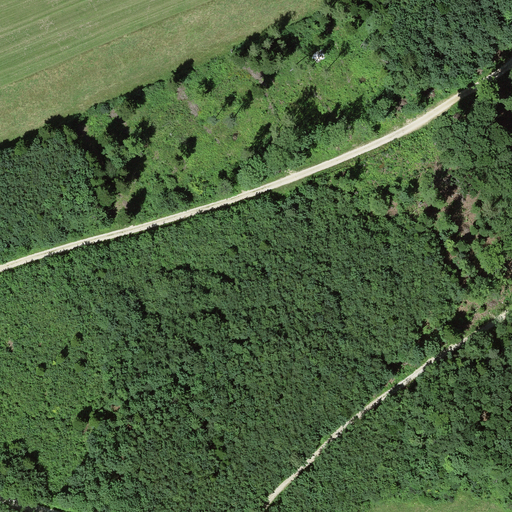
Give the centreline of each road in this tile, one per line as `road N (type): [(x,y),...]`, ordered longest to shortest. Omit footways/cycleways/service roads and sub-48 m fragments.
road 1 (track): [(511,60),(406,128),(339,158),(180,216),(0,267)]
road 2 (track): [(260,511),(354,419),(511,310)]
